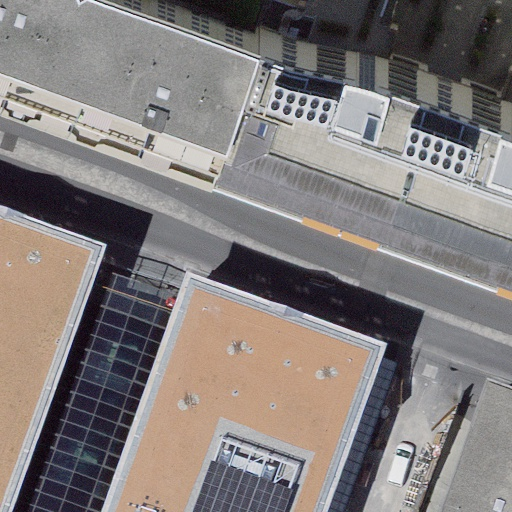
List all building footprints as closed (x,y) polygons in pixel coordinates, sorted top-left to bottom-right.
[(0,0),(0,69),(211,147),(257,14),(221,0),(0,0)] [(221,0),(257,14),(262,0),(221,0)] [(398,0),(262,0),(257,14),(379,56),(398,0)] [(511,101),(505,99),(379,56),(257,14),(211,147),(248,160),(332,188),(373,202),(511,250),(511,101)] [(0,511),(31,511),(119,278),(0,234),(0,511)] [(119,278),(31,511),(116,511),(192,304),(119,278)] [(350,511),(399,377),(192,304),(116,511),(350,511)] [(511,511),(511,422),(505,420),(472,511),(511,511)]
